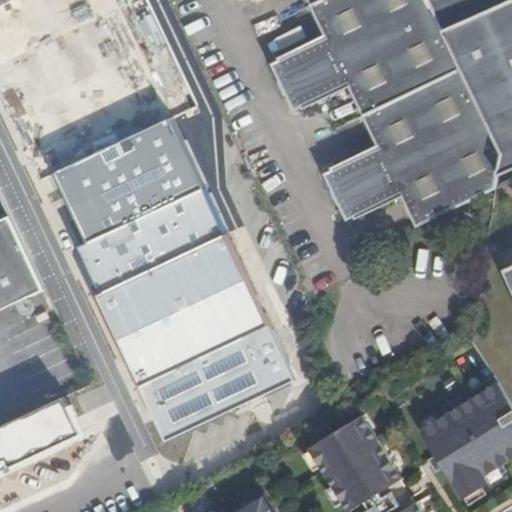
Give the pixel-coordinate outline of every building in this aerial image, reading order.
[(497,172),(500,152),(427,0),(308,0),(325,34),(277,56),(278,58),(278,59),(279,59),(277,60),(275,62),(279,69),(275,70),(276,73),(279,85),(281,89),(289,100),(292,98),(293,101),(296,106),(299,105),(300,105),(301,106),(301,107),(349,86),(376,145),(328,166),(329,169),(330,170),(326,172),(330,180),(326,181),(328,186),(330,193),(333,200),(337,206),(340,211),(343,209),(347,217),(351,215),(351,217),(352,219),(400,197),(413,228),(494,191),(497,172)] [(511,0),(427,0),(500,152),(497,172),(511,165),(511,0)] [(270,62),(275,70),(279,69),(275,62),(277,60),(279,59),(278,59),(278,58),(275,60),(270,62)] [(293,110),(301,106),(300,105),(299,105),(296,106),(293,101),(292,98),(289,100),(293,110)] [(81,245),(169,435),(294,377),(173,119),(56,173),(88,242),(81,245)] [(322,172),(326,181),(330,180),(326,172),(330,170),(329,169),(326,170),(322,172)] [(0,297),(16,290),(21,302),(46,290),(14,223),(0,192),(0,297)] [(348,218),(351,217),(351,215),(347,217),(343,209),(340,211),(343,220),(348,218)] [(511,264),(502,269),(511,291),(511,264)] [(0,312),(21,302),(16,290),(0,297),(0,312)] [(511,457),(511,404),(497,381),(419,429),(435,454),(442,466),(462,497),(488,481),(484,475),(511,457)] [(27,414),(0,427),(0,471),(82,432),(64,396),(31,412),(27,414)] [(422,511),(416,503),(415,503),(400,480),(402,479),(363,416),(310,449),(348,511),(349,511),(369,500),(373,507),(367,511),(422,511)] [(442,466),(435,454),(427,459),(434,471),(442,466)] [(128,504),(155,492),(147,475),(120,487),(128,504)] [(219,493),(211,498),(216,507),(225,502),(219,493)] [(265,495),(236,511),(275,511),(273,508),(265,495)] [(290,511),(284,501),(273,508),(275,511),(290,511)]
